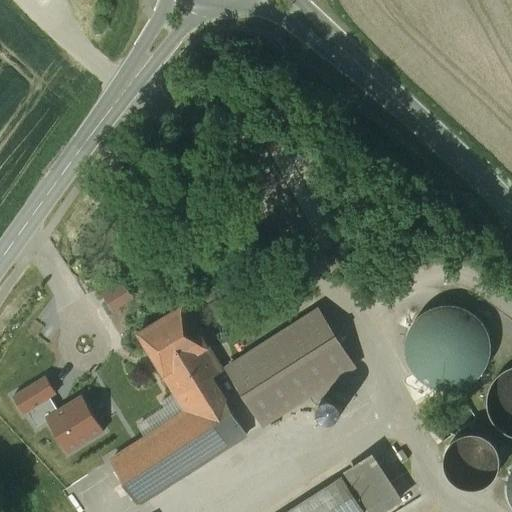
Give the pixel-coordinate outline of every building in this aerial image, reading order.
[(121,146),(114,155),(128,165),(135,156),(121,146)] [(116,300),(137,287),(132,278),(110,291),(116,300)] [(138,289),(116,302),(120,307),(142,295),(138,289)] [(437,302),(416,364),(478,384),(498,321),(437,302)] [(113,458),(140,503),(248,434),(212,376),(223,369),(183,306),(139,333),(188,411),(113,458)] [(319,310),(228,367),(264,424),(355,366),(319,310)] [(511,367),(510,368),(501,373),(494,380),(489,389),(487,401),(489,414),(495,425),(504,434),(511,436),(511,367)] [(69,456),(121,427),(100,391),(70,408),(62,393),(69,389),(58,369),(17,392),(30,414),(42,407),(69,456)] [(329,421),(336,420),(340,416),(342,411),(341,406),(339,401),(334,398),(328,398),(323,400),(319,406),(319,413),(323,418),(329,421)] [(451,479),(460,486),(469,489),(479,488),(488,484),(495,478),(500,467),(500,456),(496,446),(488,438),(478,434),(467,434),(457,439),(449,447),(445,457),(446,469),(451,479)] [(403,450),(397,453),(403,463),(409,459),(403,450)] [(373,457),(349,473),(374,511),(380,511),(400,499),(373,457)] [(270,511),(291,511),(342,480),(336,470),(270,511)] [(362,511),(342,480),(291,511),(362,511)]
